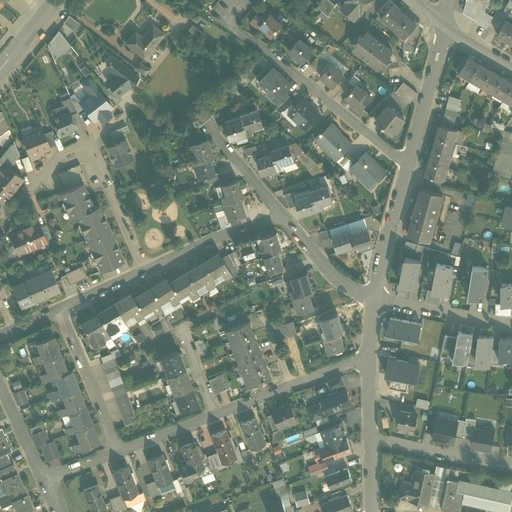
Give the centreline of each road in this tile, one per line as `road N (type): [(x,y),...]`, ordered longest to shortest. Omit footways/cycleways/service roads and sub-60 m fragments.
road 1 (residential): [(119,454),(368,357)]
road 2 (residential): [(146,272),(98,161),(84,153),(46,171),(0,230)]
road 3 (residential): [(407,164),(214,18)]
road 4 (residential): [(119,454),(60,311)]
road 5 (residential): [(280,216),(146,272)]
road 6 (residential): [(370,440),(511,468)]
road 7 (residential): [(444,26),(407,164)]
road 8 (residential): [(511,325),(374,295)]
road 9 (residential): [(407,164),(374,295)]
road 10 (residential): [(374,295),(335,280),(280,216)]
